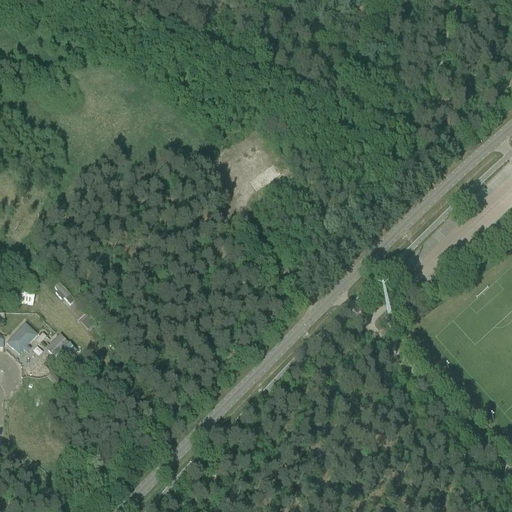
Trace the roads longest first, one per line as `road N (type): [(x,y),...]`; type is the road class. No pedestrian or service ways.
road 1 (tertiary): [(119,511),(334,291),(511,126)]
road 2 (track): [(350,308),(511,474)]
